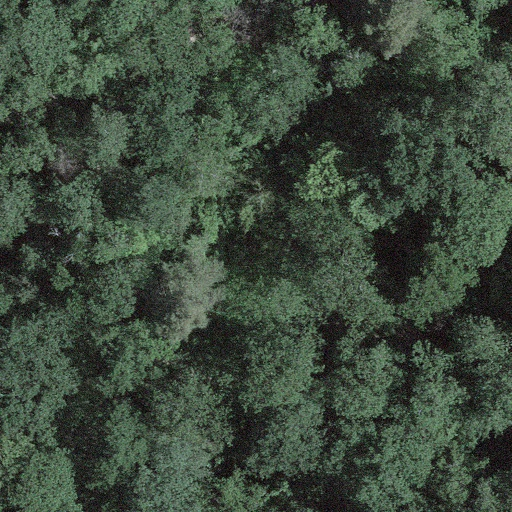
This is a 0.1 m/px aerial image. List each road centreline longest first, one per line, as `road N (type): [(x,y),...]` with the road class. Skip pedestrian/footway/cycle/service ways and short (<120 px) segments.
road 1 (track): [(511,189),(410,233),(216,359),(116,470),(97,511)]
road 2 (track): [(0,117),(321,0)]
